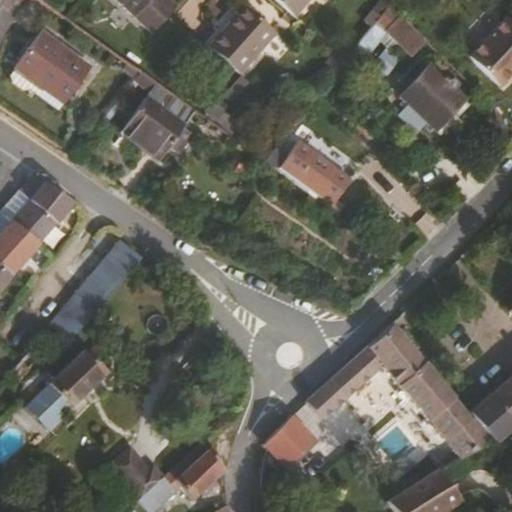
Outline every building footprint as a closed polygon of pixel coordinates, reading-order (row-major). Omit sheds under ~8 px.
[(0,27),(4,30),(22,4),(15,0),(5,0),(0,7),(0,27)] [(176,19),(157,1),(158,0),(99,0),(150,46),(176,19)] [(287,28),(312,0),(259,0),(259,1),(287,28)] [(381,41),(397,24),(385,14),(370,33),(381,41)] [(234,89),(272,48),(243,21),(204,61),(234,89)] [(425,46),(397,24),(381,41),(409,64),(425,46)] [(494,97),(511,77),(511,36),(501,26),(462,67),(494,97)] [(60,113),(85,78),(34,42),(9,78),(60,113)] [(467,115),(429,75),(394,110),(433,149),(467,115)] [(190,120),(135,82),(127,91),(143,103),(140,108),(179,136),(190,120)] [(153,171),(179,136),(140,108),(114,142),(153,171)] [(355,193),(300,155),(281,183),(336,221),(355,193)] [(24,213),(41,195),(28,186),(11,204),(24,213)] [(54,236),(72,214),(41,195),(24,213),(54,236)] [(0,229),(6,234),(24,213),(11,204),(0,215),(0,229)] [(36,257),(54,236),(24,213),(6,234),(36,257)] [(0,285),(7,291),(36,257),(6,234),(0,240),(0,285)] [(111,300),(139,269),(117,252),(90,283),(111,300)] [(66,351),(111,300),(90,283),(47,334),(66,351)] [(511,305),(500,317),(511,325),(511,305)] [(317,433),(378,378),(454,464),(482,443),(465,422),(387,332),(299,414),(317,433)] [(67,420),(103,384),(91,371),(99,362),(92,355),(83,364),(79,360),(53,387),(24,361),(3,385),(30,410),(43,398),(67,420)] [(493,444),(511,428),(511,378),(465,422),(482,443),(491,452),(496,448),(493,444)] [(309,452),(286,426),(257,453),(280,479),(309,452)] [(184,511),(189,511),(220,484),(201,452),(167,482),(174,490),(168,495),(184,511)] [(161,488),(149,475),(146,478),(127,457),(104,478),(135,511),(157,491),(161,488)] [(384,511),(453,511),(458,508),(434,477),(384,511)] [(162,511),(170,505),(157,491),(135,511),(134,511),(162,511)]
